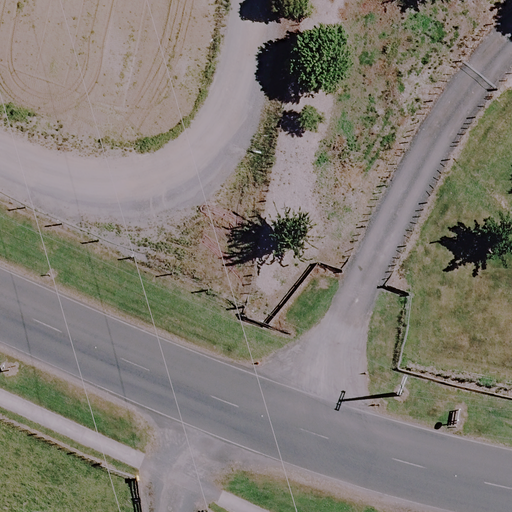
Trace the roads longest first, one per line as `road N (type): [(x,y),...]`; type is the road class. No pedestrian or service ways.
road 1 (tertiary): [(511,480),(417,462),(167,376),(0,298)]
road 2 (track): [(359,442),(345,306),(403,176),(474,53),(511,22)]
road 3 (track): [(0,147),(69,180),(172,190),(236,116),(257,0)]
